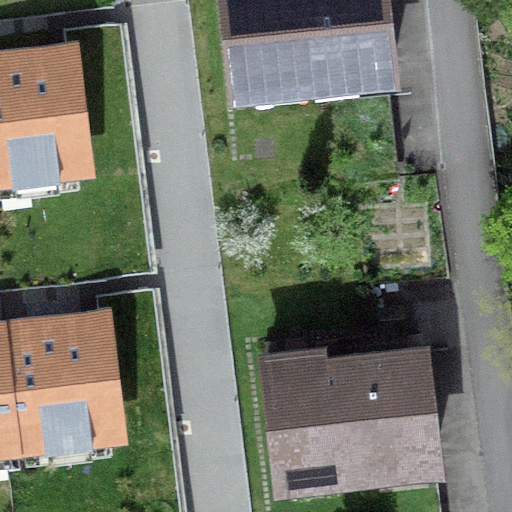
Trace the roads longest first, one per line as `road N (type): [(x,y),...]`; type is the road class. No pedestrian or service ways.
road 1 (residential): [(448,0),(509,511)]
road 2 (residential): [(159,0),(219,511)]
